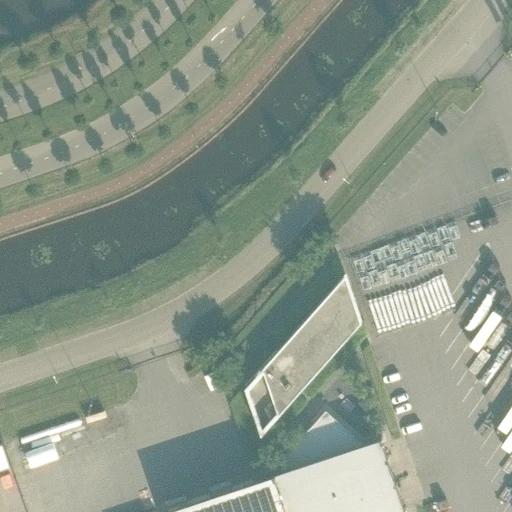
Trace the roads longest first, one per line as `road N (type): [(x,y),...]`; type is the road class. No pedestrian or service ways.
road 1 (unclassified): [(488,0),(276,240),(225,285),(111,342),(0,378)]
road 2 (secondary): [(0,173),(78,146),(149,106),(259,0)]
road 3 (secondary): [(175,0),(92,67),(0,107)]
